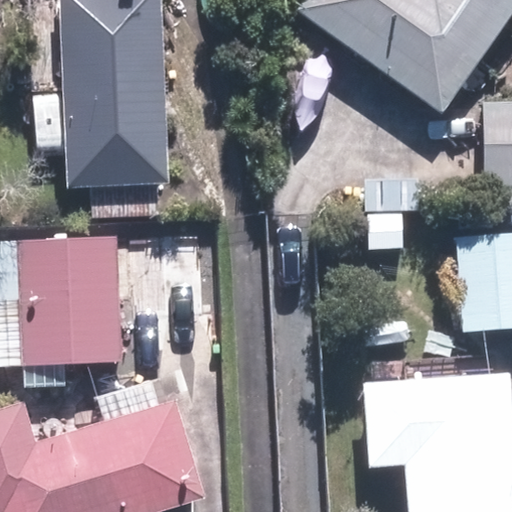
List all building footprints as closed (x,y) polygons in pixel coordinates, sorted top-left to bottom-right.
[(178,176),(172,0),(70,0),(76,179),(178,176)] [(511,0),(312,0),(310,3),(448,105),(511,18),(511,0)] [(511,99),(493,100),(494,180),(511,179),(511,99)] [(440,174),(368,174),(368,206),(440,206),(440,174)] [(210,229),(0,238),(0,327),(1,360),(137,355),(138,372),(216,369),(210,229)] [(511,234),(465,237),(470,324),(511,321),(511,234)] [(511,511),(511,368),(381,379),(387,455),(418,453),(422,511),(511,511)] [(0,508),(11,505),(13,511),(134,511),(210,489),(182,398),(46,440),(34,398),(0,407),(0,508)]
